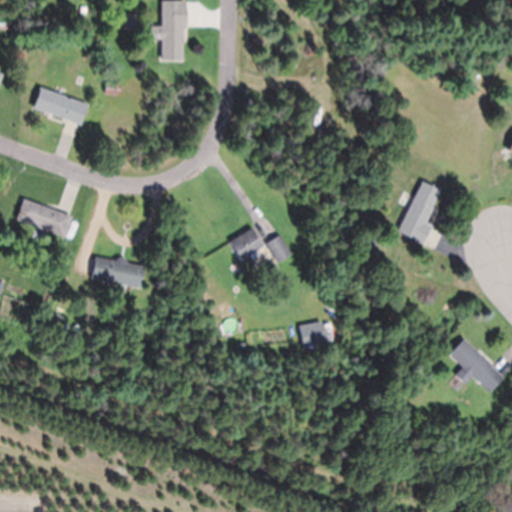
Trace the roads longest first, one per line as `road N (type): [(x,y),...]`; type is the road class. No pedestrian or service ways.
road 1 (residential): [(161,185),(206,154),(220,124),(230,0)]
road 2 (residential): [(0,145),(110,184),(161,185)]
